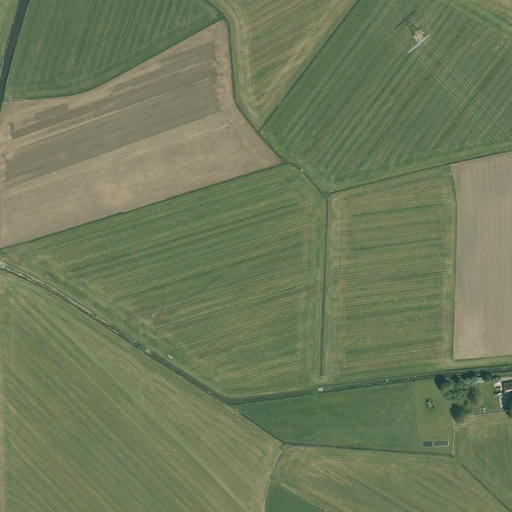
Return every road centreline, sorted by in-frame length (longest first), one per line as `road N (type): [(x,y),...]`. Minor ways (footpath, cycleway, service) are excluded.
road 1 (track): [(33,0),(0,134)]
road 2 (track): [(0,256),(110,316)]
